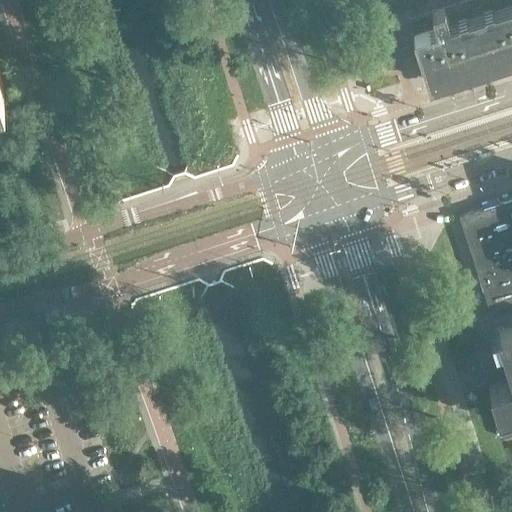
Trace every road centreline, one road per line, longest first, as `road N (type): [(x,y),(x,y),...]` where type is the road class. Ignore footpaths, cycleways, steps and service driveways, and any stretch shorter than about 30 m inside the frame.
road 1 (unclassified): [(0,313),(312,222)]
road 2 (secondary): [(440,511),(344,211)]
road 3 (unclassified): [(296,170),(0,264)]
road 4 (secondary): [(312,222),(407,511)]
road 5 (tertiary): [(511,102),(330,160)]
road 6 (secondary): [(242,0),(296,170)]
road 7 (tertiary): [(344,211),(511,156)]
road 8 (secondary): [(330,160),(276,0)]
